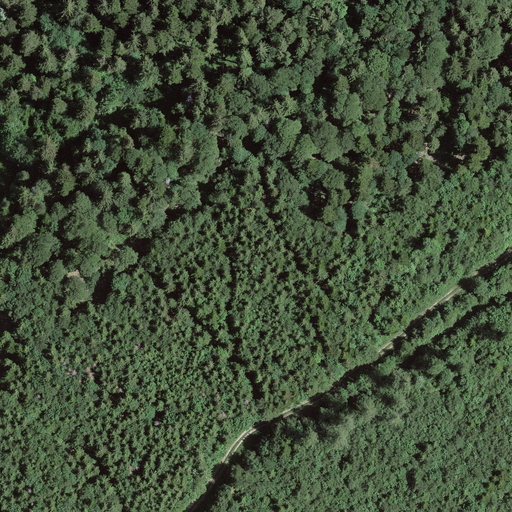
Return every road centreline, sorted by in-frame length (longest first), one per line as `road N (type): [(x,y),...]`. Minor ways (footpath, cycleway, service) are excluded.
road 1 (track): [(188,511),(252,428),(311,403),(511,249)]
road 2 (track): [(252,428),(309,419),(511,290)]
